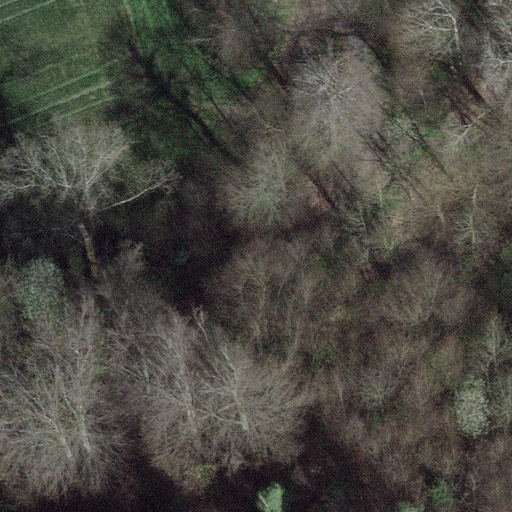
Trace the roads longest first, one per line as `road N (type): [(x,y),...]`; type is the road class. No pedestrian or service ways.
road 1 (track): [(355,0),(373,53),(372,158),(328,223),(291,250),(0,390)]
road 2 (track): [(373,53),(281,119),(195,141)]
